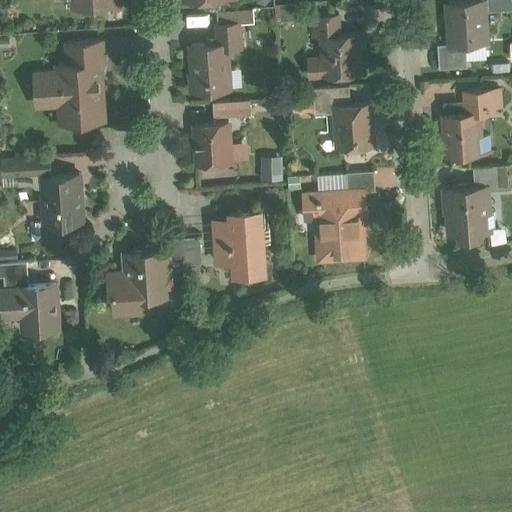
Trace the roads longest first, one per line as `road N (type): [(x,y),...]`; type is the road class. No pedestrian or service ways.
road 1 (residential): [(406,0),(420,264)]
road 2 (residential): [(152,0),(159,153),(148,179)]
